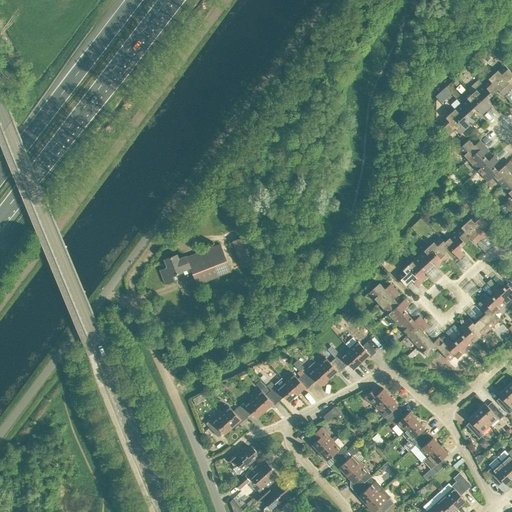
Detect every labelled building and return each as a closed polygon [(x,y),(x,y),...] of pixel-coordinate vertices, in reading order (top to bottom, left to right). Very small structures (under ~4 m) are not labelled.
[(482,59),(487,64),(492,60),(487,54),(482,59)] [(511,73),(504,64),(493,74),(507,90),(511,86),(511,85),(507,80),(511,75),(511,73)] [(493,74),(482,84),(492,94),(497,89),(503,95),(507,90),(493,74)] [(482,84),(471,93),(486,110),(491,105),(486,100),(492,94),(482,84)] [(471,93),(461,103),(470,114),(476,108),(481,114),(486,110),(471,93)] [(461,103),(450,113),(465,129),(470,125),(465,119),(470,114),(461,103)] [(465,129),(450,113),(439,123),(449,133),(455,128),(460,133),(465,129)] [(458,148),(468,159),(484,145),(480,140),(474,145),(469,139),(458,148)] [(468,159),(477,170),(488,160),(483,155),(488,150),(484,145),(468,159)] [(487,181),(493,176),(498,171),(493,165),(498,160),(493,155),(488,160),(477,170),(487,181)] [(493,176),(502,186),(511,177),(511,175),(508,171),(511,167),(511,164),(509,161),(498,171),(493,176)] [(511,177),(502,186),(511,196),(511,177)] [(476,213),(465,222),(480,239),(485,234),(480,229),(486,223),(476,213)] [(465,222),(455,232),(464,243),(470,237),(475,243),(480,239),(465,222)] [(232,241),(242,266),(264,258),(254,232),(232,241)] [(455,232),(444,242),(449,247),(448,247),(459,258),(464,253),(459,248),(464,243),(455,232)] [(439,236),(428,246),(443,262),(448,258),(443,252),(448,247),(449,247),(444,242),(439,236)] [(160,270),(165,283),(174,280),(172,275),(183,271),(182,268),(190,265),(197,283),(230,270),(220,244),(187,257),(179,260),(177,254),(164,259),(167,267),(160,270)] [(428,246),(418,255),(427,266),(433,261),(438,266),(443,262),(428,246)] [(418,255),(407,265),(422,281),(427,277),(421,271),(427,266),(418,255)] [(422,281),(407,265),(396,275),(406,286),(412,280),(417,286),(422,281)] [(491,279),(487,283),(491,288),(495,284),(491,279)] [(369,292),(378,303),(395,288),(390,283),(385,288),(379,282),(369,292)] [(491,288),(496,293),(505,304),(511,297),(511,289),(507,283),(501,289),(496,283),(495,284),(491,288)] [(378,303),(388,314),(399,304),(398,304),(393,298),(399,293),(395,288),(378,303)] [(480,297),(485,303),(495,313),(505,304),(496,293),(490,298),(485,293),(480,297)] [(388,314),(398,324),(408,315),(403,309),(409,304),(404,299),(398,304),(399,304),(388,314)] [(485,313),(480,318),(489,329),(500,319),(495,313),(485,303),(480,307),(485,313)] [(358,319),(349,310),(343,316),(351,325),(358,319)] [(398,324),(407,335),(424,320),(419,315),(414,320),(408,315),(398,324)] [(469,318),(464,322),(479,338),(489,329),(480,318),(474,323),(469,318)] [(407,335),(417,346),(420,343),(428,336),(422,330),(428,325),(424,320),(407,335)] [(464,332),(458,337),(468,348),(479,338),(464,322),(459,327),(464,332)] [(427,357),(437,347),(443,342),(443,341),(438,337),(433,342),(428,336),(420,343),(417,346),(427,357)] [(390,339),(393,346),(398,343),(395,337),(390,339)] [(437,347),(439,349),(442,352),(449,360),(454,355),(457,358),(468,348),(458,337),(453,343),(447,337),(443,341),(443,342),(437,347)] [(357,340),(349,348),(361,361),(369,354),(371,356),(376,351),(367,341),(362,346),(357,340)] [(339,353),(334,358),(343,368),(348,364),(353,369),(361,361),(349,348),(341,355),(339,353)] [(325,357),(317,364),(329,378),(337,370),(339,372),(343,368),(334,358),(330,362),(325,357)] [(307,370),(302,374),(311,384),(316,380),(321,385),(329,378),(317,364),(314,361),(306,369),(307,370)] [(293,373),(285,380),(284,381),(297,394),(305,387),(307,388),(311,384),(302,374),(298,378),(293,373)] [(270,390),(270,391),(279,401),(284,396),(289,401),(297,394),(284,381),(285,380),(282,377),(275,383),(276,385),(274,387),(270,390)] [(511,407),(511,391),(507,386),(498,393),(501,396),(496,400),(508,414),(511,410),(511,408),(511,407)] [(370,401),(377,408),(390,396),(383,388),(379,392),(374,387),(364,397),(368,402),(370,401)] [(261,389),(252,397),(264,410),(273,403),(274,405),(279,401),(270,391),(265,394),(261,389)] [(201,394),(193,399),(196,404),(204,399),(201,394)] [(377,408),(388,421),(399,411),(396,407),(398,404),(390,396),(377,408)] [(243,402),(238,407),(247,417),(252,412),(256,418),(264,410),(252,397),(244,404),(243,402)] [(485,403),(477,411),(490,425),(498,418),(499,419),(504,415),(492,401),(487,406),(485,403)] [(228,405),(220,413),(232,427),(237,423),(238,424),(247,417),(238,407),(233,411),(228,405)] [(323,416),(328,421),(334,416),(338,420),(344,415),(335,406),(323,416)] [(396,424),(403,431),(416,419),(409,411),(404,416),(399,411),(388,421),(389,421),(390,420),(394,425),(396,424)] [(490,425),(477,411),(468,418),(471,421),(466,425),(478,438),(483,434),(482,432),(490,425)] [(232,427),(220,413),(212,420),(211,418),(206,423),(217,436),(218,436),(219,436),(223,433),(224,434),(232,427)] [(403,445),(408,450),(426,433),(423,429),(424,428),(416,419),(403,431),(401,433),(408,441),(403,445)] [(312,444),(319,452),(332,439),(326,432),(327,430),(323,425),(308,439),(313,443),(312,444)] [(419,449),(427,457),(440,445),(433,437),(431,438),(426,433),(408,450),(409,451),(417,443),(421,448),(419,449)] [(332,455),(336,460),(346,451),(342,446),(340,448),(332,439),(319,452),(327,460),(332,455)] [(440,445),(427,457),(423,460),(431,469),(433,467),(437,472),(447,463),(442,458),(448,453),(440,445)] [(342,470),(346,475),(359,462),(353,455),(355,453),(354,449),(353,447),(352,446),(346,451),(336,460),(331,465),(335,470),(336,471),(337,471),(338,472),(339,472),(340,472),(341,471),(342,471),(342,470)] [(242,470),(257,456),(255,454),(256,453),(256,451),(254,449),(252,449),(251,449),(249,447),(242,454),(238,449),(227,459),(235,467),(233,469),(237,473),(239,473),(243,470),(242,470)] [(509,454),(500,462),(511,474),(511,448),(507,452),(509,454)] [(479,465),(484,457),(483,455),(479,455),(475,457),(479,465)] [(455,468),(464,461),(461,458),(453,466),(455,468)] [(253,479),(247,485),(245,487),(248,491),(250,488),(254,492),(257,490),(260,493),(267,486),(268,486),(274,481),(271,478),(276,473),(266,462),(251,476),(253,479)] [(350,486),(354,491),(371,475),(359,462),(346,475),(353,483),(350,486)] [(511,477),(511,474),(500,462),(492,469),(491,467),(486,471),(498,485),(503,481),(505,484),(511,477)] [(453,487),(445,495),(457,508),(465,500),(460,495),(471,485),(459,472),(453,478),(456,481),(451,485),(453,487)] [(235,485),(239,489),(250,480),(246,475),(235,485)] [(358,495),(366,504),(383,488),(375,480),(374,481),(370,477),(371,475),(354,491),(360,486),(364,490),(358,495)] [(285,497),(292,491),(291,490),(292,488),(292,486),(288,481),(286,481),(284,483),(284,482),(272,492),(268,487),(255,498),(259,502),(262,499),(267,505),(264,508),(263,510),(265,511),(269,511),(272,511),(272,509),(278,503),(280,506),(282,506),(287,501),(287,499),(285,497)] [(383,488),(366,504),(373,511),(375,510),(376,511),(382,511),(393,503),(389,498),(390,496),(383,488)] [(432,506),(434,508),(437,511),(452,511),(457,508),(445,495),(432,506)]
